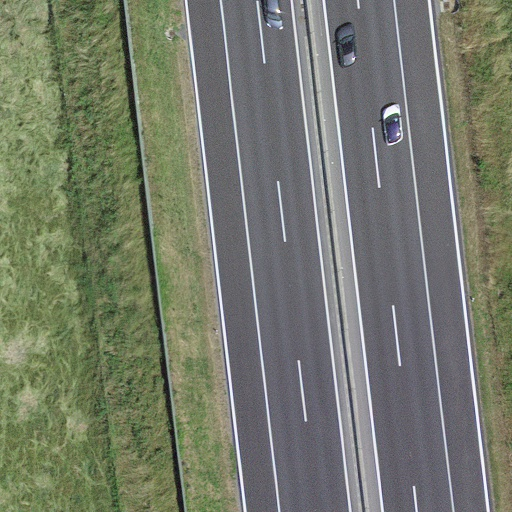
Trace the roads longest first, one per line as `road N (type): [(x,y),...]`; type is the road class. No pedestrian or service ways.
road 1 (motorway): [(418,511),(359,0)]
road 2 (motorway): [(257,0),(316,511)]
